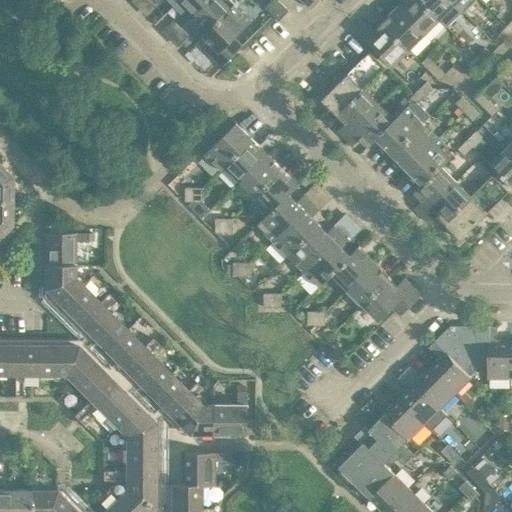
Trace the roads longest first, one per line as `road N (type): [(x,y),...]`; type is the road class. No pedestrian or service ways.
road 1 (residential): [(260,90),(456,287)]
road 2 (residential): [(260,90),(199,93),(104,0)]
road 3 (residential): [(343,419),(350,390),(456,287)]
road 4 (residential): [(350,0),(260,90)]
